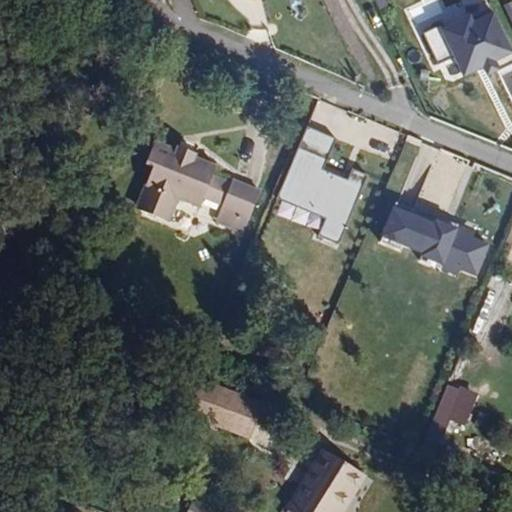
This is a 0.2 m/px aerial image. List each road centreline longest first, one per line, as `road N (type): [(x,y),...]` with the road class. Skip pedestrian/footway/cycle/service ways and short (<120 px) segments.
road 1 (residential): [(118,0),(511,164)]
road 2 (unknown): [(417,124),(349,0)]
